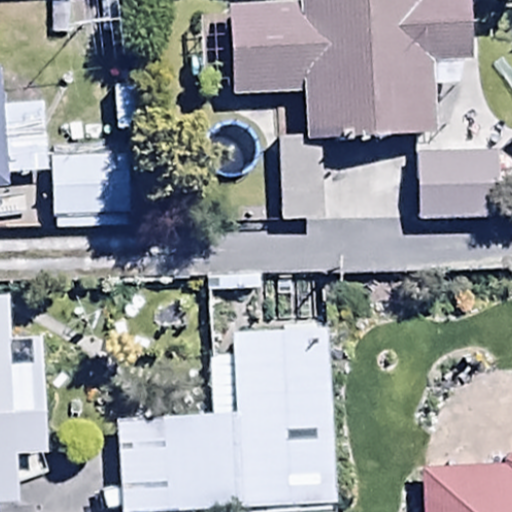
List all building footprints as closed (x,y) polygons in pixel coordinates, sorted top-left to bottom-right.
[(230,106),(300,101),(304,151),(433,143),(428,71),(469,68),(464,1),(224,16),(230,106)] [(0,200),(7,200),(6,182),(43,180),(39,109),(4,111),(2,76),(0,76),(0,200)] [(299,145),(274,145),(274,230),(322,229),(321,155),(299,156),(299,145)] [(497,161),(412,164),(415,229),(500,226),(497,161)] [(126,162),(48,164),(50,238),(128,236),(126,162)] [(0,511),(19,511),(18,466),(47,465),(42,348),(9,349),(7,306),(0,306),(0,511)] [(233,423),(115,428),(118,511),(333,511),(326,340),(230,344),(233,423)] [(511,511),(511,465),(503,475),(421,478),(421,511),(511,511)]
